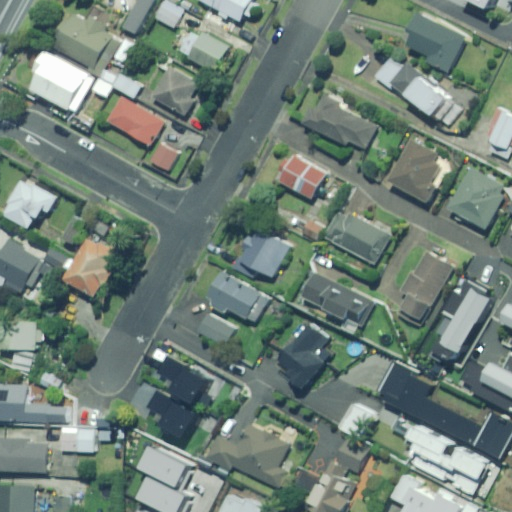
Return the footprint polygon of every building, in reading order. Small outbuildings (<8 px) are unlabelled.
[(159,0),(142,0),(128,28),(141,35),(159,0)] [(257,0),(205,0),(246,22),(250,14),(255,17),(261,6),(256,3),(257,0)] [(187,13),(168,3),(160,18),(179,28),(187,13)] [(122,30),(84,9),(62,49),(95,67),(93,71),(102,76),(112,59),(107,57),(122,30)] [(469,40),(422,16),(414,32),(418,34),(412,46),(434,57),(431,63),(452,74),(469,40)] [(210,30),(205,39),(196,33),(185,51),(219,73),(236,47),(210,30)] [(98,79),(50,55),(42,71),(47,74),(38,90),(81,112),(98,79)] [(392,59),(376,79),(395,93),(397,89),(450,130),(466,109),(408,65),(406,69),(392,59)] [(147,87),(111,67),(105,79),(140,99),(147,87)] [(158,98),(191,116),(201,99),(195,96),(203,82),(176,67),(158,98)] [(115,86),(102,80),(97,90),(110,96),(115,86)] [(168,120),(126,97),(113,122),(154,145),(168,120)] [(380,127),(328,101),(323,111),(317,108),(309,124),(350,145),(351,143),(368,151),(380,127)] [(511,114),(499,108),(487,135),(496,139),(494,143),(501,146),(497,154),(511,160),(511,157),(511,114)] [(186,150),(167,139),(154,160),(173,171),(186,150)] [(452,159),(409,141),(392,183),(405,188),(404,192),(434,204),(452,159)] [(330,173),(298,156),(284,181),(316,199),(330,173)] [(501,200),(507,188),(467,167),(458,184),(462,186),(450,210),(489,230),(504,202),(501,200)] [(60,198),(26,180),(8,215),(33,228),(39,217),(43,219),(47,210),(53,213),(60,198)] [(350,217),(343,213),(328,239),(377,266),(393,238),(351,215),(350,217)] [(92,223),(81,216),(67,237),(78,244),(92,223)] [(312,218),(305,236),(324,244),(331,226),(312,218)] [(262,226),(237,268),(255,278),(261,269),(276,278),(295,246),(262,226)] [(122,250),(96,236),(71,281),(100,297),(106,285),(109,287),(118,270),(113,267),(122,250)] [(46,260),(12,242),(0,266),(0,283),(23,295),(28,285),(32,287),(46,260)] [(75,261),(53,248),(47,260),(69,273),(75,261)] [(455,268),(427,252),(416,273),(413,271),(403,289),(410,294),(398,315),(421,328),(455,268)] [(271,298),(227,274),(211,304),(229,314),(232,309),(252,320),(258,323),(271,298)] [(361,294),(321,274),(309,298),(353,320),(358,311),(368,316),(375,301),(361,294)] [(511,312),(508,321),(493,349),(470,339),(465,347),(454,369),(511,397),(511,312)] [(238,328),(209,315),(201,332),(230,345),(238,328)] [(34,372),(40,323),(5,319),(4,330),(0,329),(0,340),(5,341),(4,348),(18,350),(16,369),(34,372)] [(312,326),(304,320),(293,333),(302,341),(281,367),(308,389),(329,363),(319,356),(335,336),(316,321),(312,326)] [(192,368),(174,357),(164,373),(182,384),(192,368)] [(479,497),(498,459),(504,462),(511,445),(511,420),(493,411),(485,427),(431,401),(437,389),(418,380),(422,372),(394,359),(378,391),(385,395),(381,403),(399,412),(391,429),(410,438),(406,446),(419,453),(413,466),(479,497)] [(197,370),(182,396),(194,403),(196,399),(206,404),(219,382),(197,370)] [(68,382),(52,373),(45,384),(62,393),(68,382)] [(35,386),(0,384),(0,420),(75,424),(76,407),(34,405),(35,386)] [(181,400),(163,389),(151,409),(169,420),(181,400)] [(377,415),(356,403),(342,428),(363,440),(377,415)] [(187,404),(171,432),(181,438),(185,432),(196,439),(209,416),(187,404)] [(293,443),(254,424),(244,446),(224,436),(213,458),(236,469),(238,466),(283,488),(291,472),(281,468),(293,443)] [(100,430),(67,428),(66,450),(99,453),(100,430)] [(57,431),(35,430),(34,438),(56,439),(57,431)] [(34,440),(0,438),(0,471),(53,473),(54,443),(34,443),(34,440)] [(353,438),(339,464),(361,476),(375,450),(353,438)] [(329,470),(311,507),(321,511),(351,511),(357,501),(349,497),(355,484),(329,470)] [(164,511),(165,493),(165,475),(137,474),(136,511),(164,511)] [(466,511),(470,506),(442,491),(438,499),(426,492),(428,487),(406,475),(394,497),(416,509),(414,511),(466,511)] [(41,511),(43,488),(0,485),(0,511),(41,511)] [(255,503),(240,495),(231,511),(270,511),(272,508),(256,500),(255,503)] [(74,511),(75,498),(61,497),(61,511),(74,511)]
